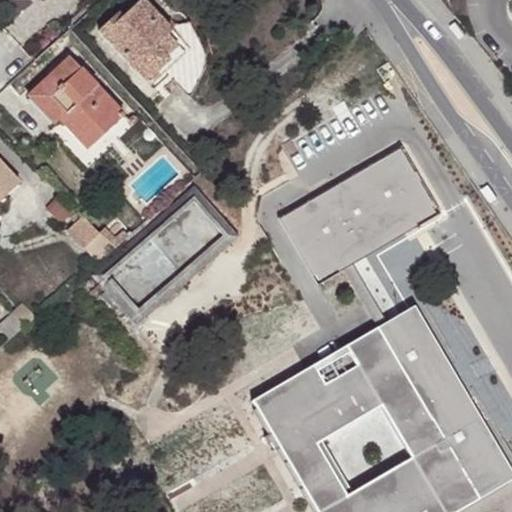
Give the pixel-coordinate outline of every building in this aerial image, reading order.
[(161,43),(172,33),(177,30),(176,29),(151,0),(142,0),(128,13),(123,8),(105,24),(148,74),(171,54),(161,43)] [(171,54),(182,44),(172,33),(161,43),(171,54)] [(189,53),(182,44),(171,54),(174,57),(152,78),(155,82),(189,53)] [(77,54),(61,67),(70,79),(59,89),(69,102),(59,110),(90,144),(127,112),(77,54)] [(174,57),(171,54),(148,74),(152,78),(174,57)] [(70,79),(61,67),(30,94),(51,117),(59,110),(69,102),(59,89),(70,79)] [(380,333),(254,407),(270,434),(264,437),(272,452),(278,449),(316,511),(511,511),(511,474),(495,447),(481,454),(446,395),(453,391),(446,378),(439,382),(403,321),(389,330),(349,262),(435,211),(399,148),(281,217),(318,281),(341,267),(380,333)] [(0,204),(22,185),(0,161),(0,204)] [(88,275),(132,325),(233,237),(190,186),(88,275)] [(417,313),(403,321),(439,382),(446,378),(453,391),(446,395),(481,454),(495,447),(417,313)]
